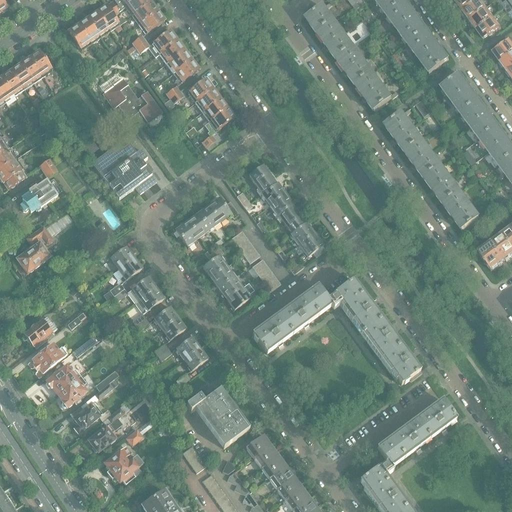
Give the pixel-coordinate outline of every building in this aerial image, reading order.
[(111,5),(106,9),(112,18),(118,14),(117,14),(125,9),(132,4),(134,3),(135,2),(136,0),(117,0),(115,2),(118,6),(114,9),(111,5)] [(132,4),(125,9),(131,18),(138,13),(140,12),(142,11),(143,9),(150,4),(147,1),(147,0),(136,0),(135,2),(134,3),(132,4)] [(406,4),(403,0),(373,0),(387,18),(406,4)] [(459,0),(455,3),(462,11),(477,0),(459,0)] [(468,21),(484,9),(477,0),(462,11),(460,12),(464,17),(465,16),(468,21)] [(503,10),(508,6),(503,0),(496,0),(503,10)] [(138,13),(131,18),(138,27),(145,22),(147,21),(148,20),(150,18),(156,13),(154,10),(154,8),(152,6),(150,5),(150,4),(143,9),(142,11),(140,12),(138,13)] [(418,18),(416,16),(415,14),(414,15),(406,4),(387,18),(405,43),(425,29),(417,18),(418,18)] [(345,38),(326,13),(333,8),(331,5),(324,10),(311,19),(310,17),(306,20),(307,21),(307,22),(328,51),(345,38)] [(510,20),(511,18),(511,11),(508,6),(503,10),(506,14),(505,14),(510,20)] [(98,14),(97,15),(101,22),(103,23),(104,25),(105,27),(110,34),(115,30),(117,34),(122,31),(119,27),(115,23),(112,18),(106,9),(102,11),(101,10),(98,12),(98,14)] [(475,30),(491,18),(484,9),(468,21),(469,21),(467,22),(470,26),(472,25),(475,30)] [(145,22),(138,27),(145,36),(163,23),(160,19),(161,17),(159,15),(157,15),(156,13),(150,18),(148,20),(147,21),(145,22)] [(88,21),(87,22),(92,28),(93,29),(94,31),(95,33),(100,40),(110,34),(105,27),(104,25),(103,23),(101,22),(97,15),(93,17),(91,17),(88,19),(88,21)] [(121,18),(115,23),(119,27),(125,23),(121,18)] [(483,40),(499,28),(491,18),(475,30),(483,40)] [(79,27),(78,28),(83,35),(84,36),(85,37),(86,39),(91,47),(100,40),(95,33),(94,31),(93,29),(92,28),(87,22),(84,24),(82,23),(79,25),(79,27)] [(70,33),(69,34),(76,45),(76,47),(78,50),(80,50),(82,53),(91,47),(86,39),(85,37),(84,36),(83,35),(78,28),(74,30),(73,29),(70,31),(70,33)] [(439,47),(436,43),(436,44),(425,29),(405,43),(429,75),(449,61),(439,48),(439,47)] [(149,48),(147,49),(154,59),(159,56),(178,41),(174,36),(172,36),(170,33),(151,46),(152,46),(149,48)] [(363,62),(353,50),(345,38),(328,51),(346,75),(363,62)] [(131,49),(126,53),(128,56),(136,50),(145,43),(142,39),(132,46),(133,47),(131,49)] [(511,39),(493,54),(500,63),(511,53),(511,39)] [(178,41),(159,56),(166,65),(185,51),(178,41)] [(145,43),(136,50),(139,55),(147,49),(149,48),(145,43)] [(113,57),(117,54),(113,47),(108,51),(113,57)] [(185,51),(166,65),(173,75),(192,61),(185,51)] [(505,73),(511,68),(511,53),(500,63),(504,70),(503,70),(505,73)] [(33,58),(30,60),(34,66),(34,68),(36,70),(37,71),(43,79),(52,72),(50,70),(51,68),(49,65),(47,64),(39,54),(37,54),(33,56),(33,58)] [(395,56),(391,58),(398,69),(402,66),(395,56)] [(24,65),(21,67),(24,72),(25,74),(26,76),(28,77),(33,85),(43,79),(37,71),(36,70),(34,68),(34,66),(30,60),(29,61),(27,60),(24,63),(24,65)] [(192,61),(173,75),(177,81),(174,83),(177,87),(199,72),(196,68),(197,67),(192,61)] [(363,98),(380,86),(363,62),(346,75),(363,98)] [(86,64),(83,67),(87,74),(91,71),(86,64)] [(15,71),(11,73),(15,79),(16,81),(17,82),(19,83),(24,92),(25,91),(33,85),(28,77),(26,76),(25,74),(24,72),(21,67),(18,66),(15,69),(15,71)] [(6,77),(3,80),(6,85),(7,87),(8,89),(10,90),(15,98),(24,92),(19,83),(17,82),(16,81),(15,79),(11,73),(10,74),(10,73),(6,76),(6,77)] [(126,85),(123,81),(118,74),(99,87),(105,95),(103,97),(103,98),(104,97),(113,110),(112,110),(113,111),(118,108),(128,122),(139,114),(148,125),(148,124),(162,114),(163,114),(148,93),(147,94),(148,94),(142,98),(142,97),(141,98),(142,99),(138,101),(128,87),(131,85),(129,82),(126,85)] [(471,90),(469,88),(468,86),(467,87),(459,75),(441,89),(460,115),(478,101),(470,90),(471,90)] [(0,96),(6,105),(15,98),(10,90),(8,89),(7,87),(6,85),(3,80),(2,80),(0,79),(0,96)] [(51,82),(49,84),(47,80),(45,81),(50,88),(53,86),(51,82)] [(206,81),(187,95),(194,105),(214,90),(209,84),(208,85),(206,81)] [(396,94),(390,99),(380,86),(363,98),(375,114),(392,102),(392,101),(398,97),(396,94)] [(169,101),(179,94),(175,89),(165,96),(169,101)] [(214,90),(194,105),(202,114),(221,100),(214,90)] [(182,98),(179,94),(169,101),(172,106),(182,98)] [(37,99),(32,103),(36,109),(37,108),(38,107),(41,105),(37,99)] [(221,100),(202,114),(209,124),(228,109),(221,100)] [(490,116),(488,113),(487,112),(487,113),(478,101),(460,115),(479,141),(497,127),(489,116),(490,116)] [(421,104),(415,108),(424,120),(430,116),(421,104)] [(209,124),(203,128),(208,134),(206,135),(209,138),(211,137),(216,134),(234,120),(232,116),(233,115),(228,109),(209,124)] [(422,143),(405,119),(411,115),(409,112),(403,117),(402,117),(386,129),(405,155),(422,143)] [(119,134),(124,130),(118,123),(114,126),(119,134)] [(498,167),(511,156),(511,146),(508,142),(509,141),(506,138),(497,127),(479,141),(498,167)] [(0,156),(1,156),(9,151),(4,144),(7,142),(4,138),(1,133),(0,133),(0,156)] [(209,138),(201,144),(205,150),(215,142),(214,141),(211,137),(209,138)] [(88,158),(98,151),(92,143),(82,151),(88,158)] [(441,168),(431,155),(422,143),(405,155),(424,181),(441,168)] [(128,148),(123,152),(118,146),(118,147),(119,148),(113,152),(112,151),(111,151),(112,153),(106,157),(106,156),(105,156),(106,157),(100,162),(99,161),(99,162),(93,166),(93,165),(92,166),(119,202),(135,190),(140,196),(158,183),(154,176),(152,178),(142,165),(147,161),(141,152),(140,153),(136,156),(129,147),(128,148)] [(0,171),(15,162),(16,161),(9,151),(1,156),(0,156),(0,171)] [(467,152),(463,156),(471,167),(475,164),(467,152)] [(511,156),(498,167),(511,185),(511,156)] [(15,162),(0,171),(0,182),(1,184),(3,184),(8,192),(26,179),(15,162)] [(54,169),(50,163),(49,162),(40,169),(44,175),(54,169)] [(263,168),(249,178),(258,191),(257,192),(261,198),(278,186),(273,181),(273,182),(263,168)] [(459,194),(441,168),(424,181),(443,206),(459,194)] [(47,180),(57,173),(54,169),(44,175),(47,180)] [(37,213),(58,199),(47,183),(37,190),(36,189),(29,194),(30,194),(25,197),(27,200),(22,203),(24,206),(21,208),(20,209),(23,214),(26,213),(28,211),(30,214),(35,211),(37,213)] [(261,198),(260,199),(263,203),(265,201),(270,208),(285,196),(278,186),(261,198)] [(479,221),(459,194),(443,206),(462,233),(464,232),(466,234),(475,227),(474,225),(479,221)] [(250,206),(242,195),(237,199),(245,210),(250,206)] [(285,196),(270,208),(274,214),(272,216),(276,220),(293,207),(285,196)] [(219,200),(209,208),(220,224),(226,220),(227,221),(231,218),(234,221),(240,217),(232,207),(230,204),(230,203),(224,207),(219,200)] [(293,207),(276,220),(277,222),(279,225),(282,223),(292,236),(305,226),(296,213),(297,212),(293,207)] [(209,208),(198,216),(210,232),(214,229),(213,229),(220,224),(209,208)] [(50,240),(73,225),(66,215),(44,230),(43,229),(25,241),(30,248),(22,253),(24,256),(16,261),(16,262),(16,263),(17,264),(17,265),(18,266),(18,267),(19,267),(20,268),(21,268),(26,276),(29,273),(30,273),(31,273),(31,272),(32,272),(32,271),(44,263),(46,265),(47,264),(48,264),(49,263),(50,262),(50,261),(50,260),(49,259),(48,259),(40,247),(44,244),(45,246),(47,247),(51,244),(52,242),(50,240)] [(198,216),(188,224),(199,239),(206,234),(206,235),(210,232),(198,216)] [(106,239),(113,234),(105,223),(98,228),(106,239)] [(188,224),(175,233),(188,250),(194,246),(192,244),(198,240),(199,239),(188,224)] [(292,236),(289,238),(292,242),(294,241),(299,247),(314,236),(306,226),(305,226),(292,236)] [(511,229),(502,236),(511,249),(511,229)] [(235,246),(245,239),(241,233),(231,241),(235,246)] [(314,236),(299,247),(303,254),(301,255),(303,257),(300,260),(302,263),(305,261),(323,248),(314,236)] [(511,256),(511,249),(502,236),(478,254),(484,263),(484,264),(490,272),(511,256)] [(238,251),(248,244),(245,239),(235,246),(238,251)] [(242,256),(252,248),(248,244),(238,251),(242,256)] [(121,253),(116,246),(115,245),(102,254),(109,263),(111,262),(118,272),(134,260),(126,250),(121,253)] [(245,261),(255,253),(252,248),(242,256),(245,261)] [(213,263),(203,270),(211,281),(227,269),(222,262),(224,261),(221,257),(223,255),(219,250),(210,256),(206,259),(207,260),(209,258),(213,263)] [(249,266),(259,258),(255,253),(245,261),(249,266)] [(142,271),(134,260),(118,272),(113,276),(117,282),(116,285),(118,287),(109,293),(113,299),(124,291),(121,287),(142,271)] [(255,274),(266,267),(262,262),(251,269),(255,274)] [(293,277),(303,270),(300,264),(290,272),(293,277)] [(259,279),(269,272),(266,267),(255,274),(259,279)] [(227,269),(211,281),(219,291),(236,279),(232,274),(231,275),(227,269)] [(263,284),(273,277),(269,272),(259,279),(263,284)] [(266,289),(276,281),(273,277),(263,284),(266,289)] [(236,279),(219,291),(226,301),(242,290),(237,283),(238,282),(236,279)] [(155,291),(147,280),(127,295),(124,291),(113,299),(117,304),(128,296),(135,306),(155,291)] [(265,298),(280,287),(276,281),(266,289),(261,292),(265,298)] [(317,289),(304,298),(318,318),(331,308),(333,311),(341,305),(344,309),(363,295),(353,282),(334,296),(335,297),(333,298),(332,298),(331,299),(329,300),(329,301),(327,302),(317,289)] [(79,287),(71,294),(73,297),(81,290),(79,287)] [(242,290),(226,301),(234,312),(252,299),(248,295),(246,296),(242,290)] [(163,301),(155,291),(135,306),(142,316),(132,324),(135,329),(145,321),(142,317),(163,301)] [(363,295),(344,309),(363,335),(382,321),(374,310),(375,310),(373,307),(371,305),(371,306),(363,295)] [(304,298),(278,318),(292,337),(301,331),(303,329),(304,330),(306,329),(309,327),(307,326),(310,324),(318,318),(304,298)] [(162,332),(177,320),(170,310),(152,323),(155,327),(157,325),(162,332)] [(80,323),(85,319),(83,316),(68,327),(72,332),(82,325),(80,323)] [(52,334),(57,330),(47,318),(36,326),(32,326),(29,328),(29,332),(23,337),(25,338),(27,343),(31,346),(35,352),(54,337),(52,334)] [(278,318),(252,337),(266,356),(275,350),(277,348),(278,349),(281,348),(283,346),(282,345),(284,343),(292,337),(278,318)] [(168,344),(186,331),(177,320),(162,332),(167,339),(165,340),(168,344)] [(139,334),(149,326),(145,321),(135,329),(139,334)] [(382,321),(363,335),(382,361),(401,347),(393,336),(394,335),(392,333),(390,331),(390,332),(382,321)] [(77,360),(96,345),(92,340),(73,355),(77,360)] [(184,362),(200,351),(192,340),(174,353),(177,357),(179,356),(184,362)] [(61,350),(57,353),(53,347),(45,352),(44,351),(38,356),(39,357),(33,362),(33,364),(36,368),(37,368),(38,369),(38,370),(42,375),(43,375),(50,370),(51,371),(56,366),(56,365),(67,356),(61,350)] [(168,351),(165,347),(164,347),(154,354),(157,359),(168,351)] [(401,347),(382,361),(401,387),(410,380),(411,382),(421,375),(412,362),(412,361),(411,359),(409,357),(401,347)] [(171,356),(171,355),(168,351),(157,359),(161,364),(171,356)] [(190,374),(207,361),(200,351),(184,362),(189,369),(187,370),(190,374)] [(70,373),(66,368),(59,374),(58,372),(52,377),(53,379),(46,384),(46,385),(46,387),(48,390),(50,390),(51,391),(52,390),(57,397),(80,379),(75,372),(72,374),(70,373)] [(114,373),(96,388),(100,393),(114,383),(119,379),(114,373)] [(180,389),(190,381),(186,376),(176,384),(180,389)] [(83,388),(85,386),(80,379),(57,397),(62,404),(61,404),(62,405),(61,407),(64,410),(66,410),(67,411),(74,405),(74,406),(81,402),(80,400),(87,395),(83,390),(84,389),(83,388)] [(100,393),(95,397),(98,402),(117,387),(114,383),(100,393)] [(148,400),(153,396),(148,390),(143,394),(148,400)] [(164,390),(158,394),(162,400),(168,396),(164,390)] [(203,390),(202,390),(196,395),(199,400),(186,409),(190,415),(195,412),(223,451),(249,432),(220,392),(210,400),(203,390)] [(445,405),(444,405),(442,402),(415,422),(430,441),(443,432),(456,422),(447,410),(448,409),(445,405)] [(91,408),(74,421),(79,427),(78,428),(77,428),(81,434),(99,420),(100,420),(103,424),(105,422),(110,418),(107,414),(103,417),(94,405),(91,408)] [(109,427),(89,443),(93,448),(91,449),(92,449),(92,450),(95,455),(97,453),(98,455),(109,445),(110,446),(114,443),(113,442),(116,440),(112,435),(121,428),(117,422),(124,417),(130,412),(126,407),(120,412),(112,418),(111,419),(110,418),(105,422),(109,427)] [(140,438),(155,427),(151,422),(136,433),(136,432),(124,442),(130,450),(142,440),(140,438)] [(417,451),(430,441),(415,422),(389,441),(404,461),(417,451)] [(254,461),(271,448),(263,438),(246,450),(254,461)] [(391,470),(404,461),(389,441),(376,450),(387,465),(385,466),(384,465),(383,466),(382,466),(380,468),(381,469),(379,470),(378,469),(359,483),(365,490),(363,491),(367,498),(388,482),(385,478),(393,473),(391,470)] [(261,471),(279,458),(271,448),(254,461),(261,471)] [(186,461),(195,454),(192,449),(182,456),(186,461)] [(123,461),(130,456),(125,450),(119,454),(119,453),(116,455),(117,456),(106,465),(106,468),(110,473),(113,474),(115,476),(115,479),(119,484),(121,484),(122,483),(125,487),(140,476),(136,472),(142,467),(135,459),(127,466),(123,461)] [(189,466),(199,459),(195,454),(186,461),(189,466)] [(269,481),(286,468),(279,458),(261,471),(269,481)] [(193,471),(202,464),(199,459),(189,466),(193,471)] [(206,469),(204,466),(202,464),(193,471),(196,475),(206,469)] [(235,470),(232,466),(227,464),(222,474),(227,476),(235,470)] [(277,492),(294,479),(286,468),(269,481),(277,492)] [(237,488),(241,484),(234,475),(230,478),(227,483),(237,488)] [(206,489),(215,482),(211,477),(202,484),(206,489)] [(302,489),(297,483),(294,479),(277,492),(285,502),(302,489)] [(209,494),(218,487),(215,482),(206,489),(209,494)] [(396,493),(394,490),(388,482),(367,498),(377,511),(400,511),(407,508),(399,497),(400,497),(398,495),(397,492),(396,493)] [(248,494),(242,485),(241,484),(237,488),(234,493),(243,497),(248,494)] [(213,499),(222,492),(218,487),(209,494),(213,499)] [(293,511),(310,500),(305,494),(302,489),(285,502),(291,511),(293,511)] [(216,504),(225,497),(222,492),(213,499),(216,504)] [(175,511),(164,494),(163,494),(142,508),(144,511),(175,511)] [(257,505),(250,496),(245,499),(243,504),(252,509),(257,505)] [(220,509),(229,502),(225,497),(216,504),(220,509)] [(313,504),(310,500),(293,511),(314,511),(317,510),(313,504)] [(222,511),(225,511),(232,507),(229,502),(220,509),(222,511)]
